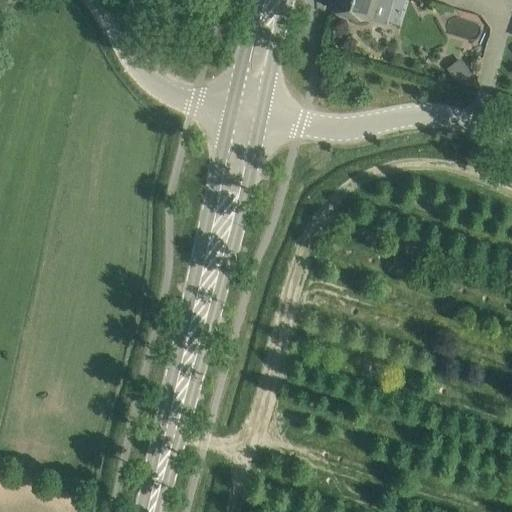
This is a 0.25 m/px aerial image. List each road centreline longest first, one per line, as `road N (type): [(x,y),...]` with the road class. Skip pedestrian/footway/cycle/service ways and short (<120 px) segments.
road 1 (tertiary): [(153,511),(247,112)]
road 2 (unclassified): [(511,139),(465,121),(408,115),(343,129),(247,112)]
road 3 (unclassified): [(247,112),(193,103),(162,87),(131,59),(99,0)]
